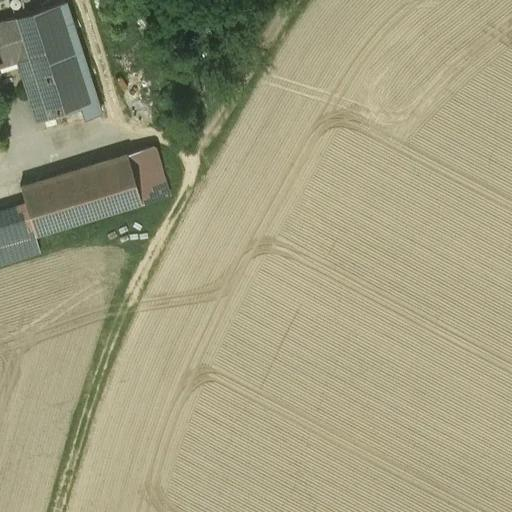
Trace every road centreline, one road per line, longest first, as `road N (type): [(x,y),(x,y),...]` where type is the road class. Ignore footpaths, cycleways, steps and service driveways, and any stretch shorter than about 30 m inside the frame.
road 1 (track): [(61,511),(103,362),(151,253)]
road 2 (track): [(194,158),(291,0)]
road 3 (track): [(121,138),(148,134),(194,158),(189,186),(151,253)]
